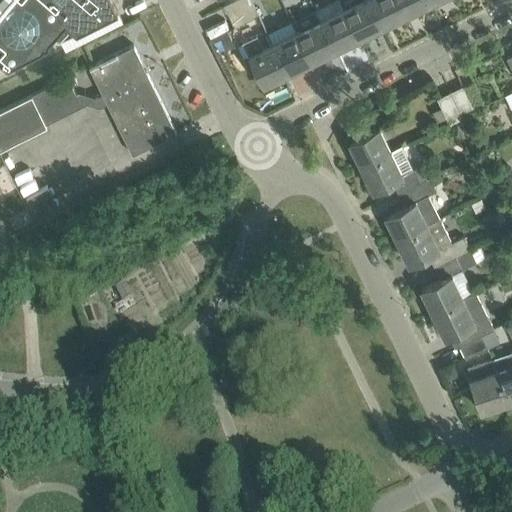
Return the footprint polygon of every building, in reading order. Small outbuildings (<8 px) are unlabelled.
[(118,10),(112,0),(0,0),(0,59),(7,65),(41,48),(65,22),(70,26),(59,38),(60,39),(118,10)] [(229,15),(253,4),(251,0),(233,0),(224,4),(229,15)] [(358,37),(382,25),(369,0),(359,0),(344,8),(358,37)] [(369,0),(382,25),(405,14),(398,0),(369,0)] [(398,0),(405,14),(429,2),(428,0),(398,0)] [(253,4),(229,15),(235,26),(259,15),(253,4)] [(334,49),(358,37),(344,8),(320,19),(334,49)] [(311,60),(334,49),(320,19),(297,31),(311,60)] [(287,72),(311,60),(297,31),(273,43),(287,72)] [(273,43),(263,48),(257,35),(243,42),(263,84),(287,72),(273,43)] [(132,154),(177,132),(134,44),(89,66),(132,154)] [(0,148),(46,124),(43,118),(79,100),(72,86),(78,83),(73,74),(68,77),(31,95),(0,110),(0,148)] [(473,107),(472,103),(463,85),(450,91),(461,112),(473,107)] [(447,119),(461,112),(450,91),(436,98),(447,119)] [(391,150),(389,144),(380,126),(350,141),(361,165),(391,150)] [(413,169),(412,167),(401,145),(391,150),(361,165),(373,189),(392,180),(398,191),(427,177),(421,165),(413,169)] [(511,167),(508,163),(494,174),(502,184),(511,175),(511,167)] [(405,205),(386,214),(397,237),(439,217),(427,194),(437,189),(431,175),(427,177),(398,191),(405,205)] [(491,180),(483,184),(487,192),(495,188),(491,180)] [(434,264),(470,246),(464,235),(451,241),(439,217),(397,237),(409,262),(428,253),(434,264)] [(441,278),(422,287),(433,312),(473,293),(462,270),(477,262),(477,261),(484,257),(478,246),(471,249),(470,246),(434,264),(441,278)] [(492,329),(485,316),(488,314),(476,291),(473,293),(433,312),(445,336),(456,331),(462,343),(482,334),(492,329)] [(511,319),(505,323),(511,337),(511,352),(493,360),(492,357),(491,357),(505,400),(511,398),(511,319)] [(466,358),(489,347),(482,334),(462,343),(460,345),(466,358)] [(482,408),(505,400),(491,357),(468,365),(472,376),(471,377),(481,409),(483,409),(482,408)]
